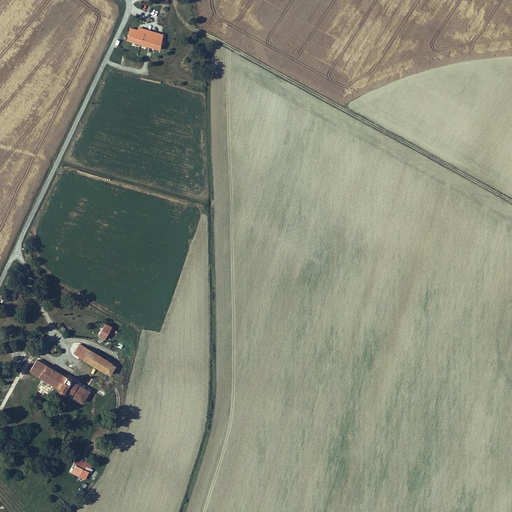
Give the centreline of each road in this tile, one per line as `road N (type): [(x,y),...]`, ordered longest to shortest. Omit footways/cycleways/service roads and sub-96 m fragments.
road 1 (track): [(174,0),(187,27),(511,197)]
road 2 (residential): [(128,0),(0,282)]
road 3 (unknown): [(17,245),(49,326),(44,345),(6,387)]
